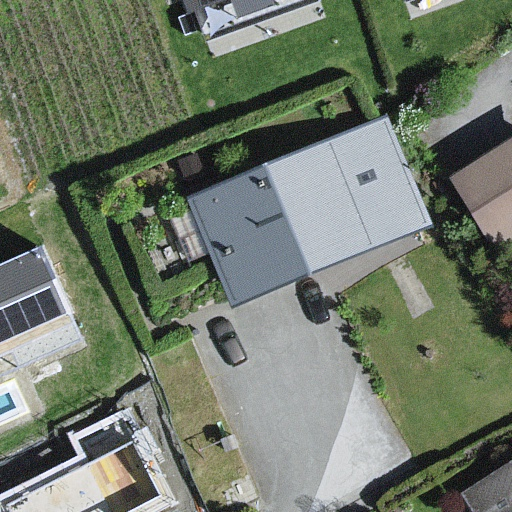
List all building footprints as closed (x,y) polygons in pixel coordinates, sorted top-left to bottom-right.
[(179,0),(183,12),(192,9),(203,46),(321,3),(319,0),(179,0)] [(405,0),(411,18),(461,0),(405,0)] [(383,115),(195,196),(246,313),(434,231),(383,115)] [(511,117),(449,162),(511,251),(511,117)] [(42,236),(0,254),(0,340),(74,308),(42,236)] [(511,511),(511,460),(466,491),(480,511),(511,511)]
